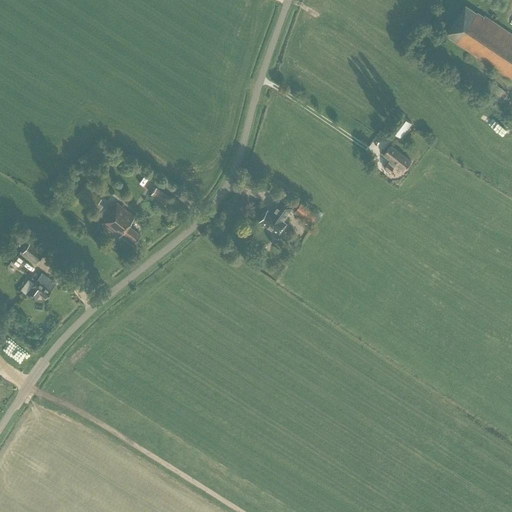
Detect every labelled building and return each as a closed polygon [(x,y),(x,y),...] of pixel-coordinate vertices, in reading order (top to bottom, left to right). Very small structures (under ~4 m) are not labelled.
[(511,34),(485,16),(484,17),(478,13),(477,14),(466,6),(446,36),(511,80),(511,78),(511,34)] [(511,116),(511,95),(494,83),(483,99),(511,117),(511,116)] [(402,116),(391,130),(401,138),(412,123),(402,116)] [(391,146),(384,155),(391,160),(385,168),(390,172),(396,165),(405,171),(412,162),(391,146)] [(378,171),(385,177),(388,172),(381,167),(378,171)] [(85,185),(77,194),(95,208),(102,200),(85,185)] [(99,186),(94,191),(102,197),(106,191),(99,186)] [(156,188),(151,194),(164,205),(170,198),(156,188)] [(282,221),(292,208),(281,200),(271,213),(267,210),(266,213),(263,213),(261,216),(261,219),(260,221),(270,229),(271,232),(274,234),(277,234),(278,235),(286,224),(282,221)] [(119,237),(122,233),(135,243),(141,235),(128,225),(135,217),(117,203),(106,217),(107,217),(102,224),(119,237)] [(323,213),(319,211),(317,214),(301,203),(294,213),(311,224),(312,222),(315,224),(323,213)] [(25,235),(20,232),(13,240),(18,244),(25,235)] [(30,243),(23,253),(37,263),(44,253),(30,243)] [(253,251),(255,257),(267,253),(264,246),(253,251)] [(26,263),(17,256),(13,261),(14,263),(18,267),(23,266),(26,263)] [(26,294),(35,301),(39,294),(46,299),(56,284),(41,273),(31,288),(26,294)] [(1,337),(0,338),(0,347),(19,359),(24,350),(1,337)]
